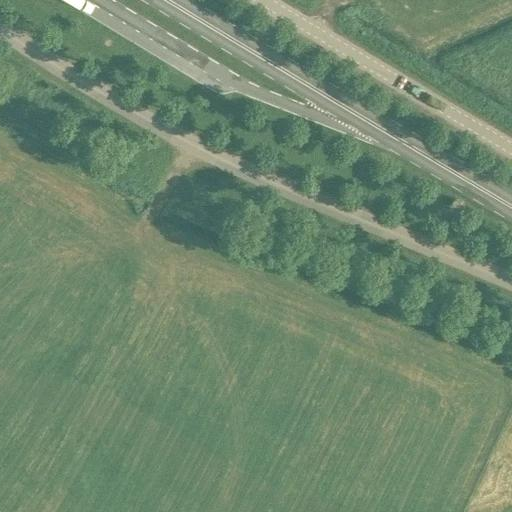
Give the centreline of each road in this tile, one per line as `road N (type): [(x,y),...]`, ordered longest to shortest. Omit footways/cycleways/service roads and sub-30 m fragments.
road 1 (unclassified): [(511,286),(196,148),(0,29)]
road 2 (primary): [(511,206),(169,0)]
road 3 (unclassified): [(511,150),(257,0)]
